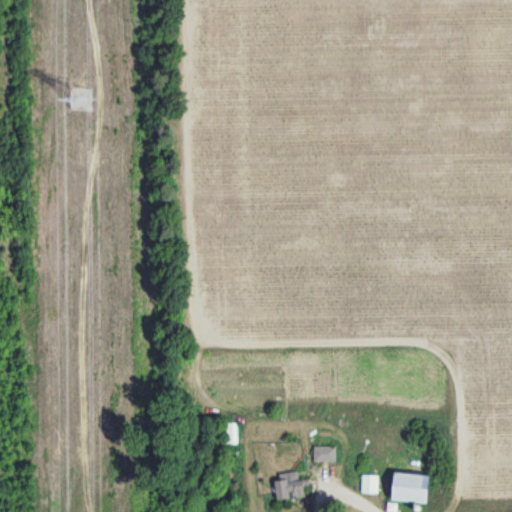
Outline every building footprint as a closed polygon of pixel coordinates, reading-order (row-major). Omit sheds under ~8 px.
[(236,424),(225,424),(225,444),(236,444),(236,424)] [(311,462),(332,462),(332,447),(311,447),(311,462)] [(299,473),(274,473),(274,500),(299,500),(299,473)] [(423,475),(386,474),(385,502),(422,504),(423,475)] [(360,494),(375,494),(375,476),(360,476),(360,494)]
